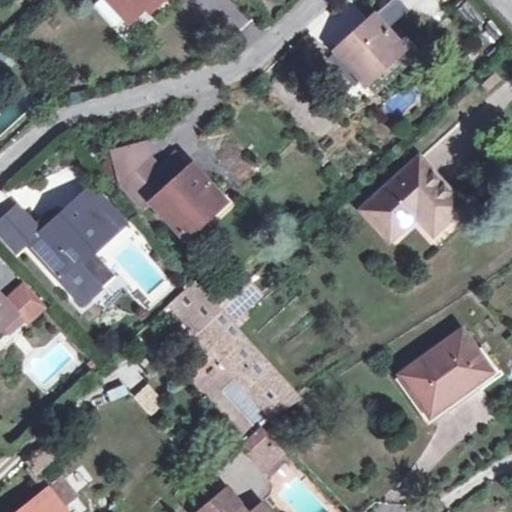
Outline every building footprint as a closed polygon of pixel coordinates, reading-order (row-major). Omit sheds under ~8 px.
[(107,0),(128,22),(142,9),(151,0),(107,0)] [(151,0),(142,9),(146,13),(159,0),(151,0)] [(398,0),(394,0),(380,9),(388,21),(405,10),(398,0)] [(335,50),(363,81),(361,82),(372,94),(417,53),(406,41),(401,45),(399,42),(374,14),(335,50)] [(118,177),(123,185),(149,162),(143,141),(110,150),(118,177)] [(175,154),(156,170),(169,185),(187,168),(175,154)] [(388,238),(417,212),(425,205),(442,224),(462,205),(418,157),(361,208),(388,238)] [(149,162),(123,185),(143,207),(151,200),(181,234),(203,213),(208,219),(226,203),(191,164),(187,168),(169,185),(156,170),(149,162)] [(117,228),(84,193),(42,230),(20,206),(0,224),(0,227),(18,248),(27,240),(81,300),(110,274),(90,253),(117,228)] [(425,205),(417,212),(434,231),(442,224),(425,205)] [(203,213),(181,234),(185,240),(208,219),(203,213)] [(235,325),(218,306),(195,280),(169,304),(271,417),(301,398),(235,325)] [(245,281),(218,306),(235,325),(243,317),(238,312),(257,294),(245,281)] [(0,329),(5,325),(16,315),(22,311),(31,321),(44,309),(22,287),(6,300),(0,293),(0,329)] [(22,322),(16,315),(5,325),(11,333),(22,322)] [(491,371),(460,328),(399,372),(430,415),(491,371)] [(132,396),(150,416),(165,401),(146,382),(132,396)] [(254,458),(273,440),(260,425),(240,444),(253,459),(254,458)] [(278,446),(273,440),(254,458),(259,464),(278,446)] [(48,488),(51,486),(33,464),(32,466),(27,470),(43,491),(48,488)] [(48,488),(60,504),(74,493),(61,477),(51,486),(48,488)] [(66,511),(60,504),(48,488),(43,491),(17,511),(66,511)] [(235,488),(228,494),(242,510),(249,505),(235,488)] [(243,511),(242,510),(228,494),(226,491),(201,511),(243,511)]
